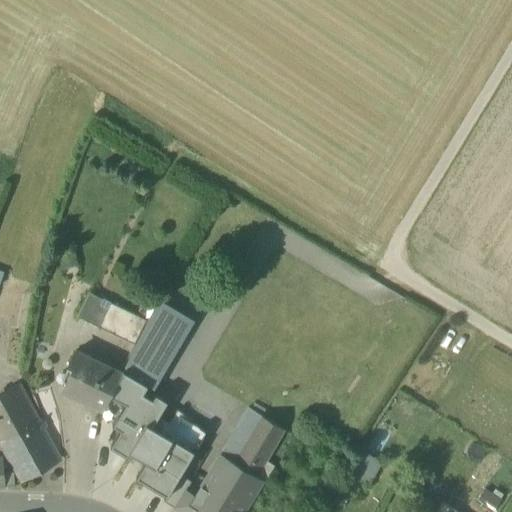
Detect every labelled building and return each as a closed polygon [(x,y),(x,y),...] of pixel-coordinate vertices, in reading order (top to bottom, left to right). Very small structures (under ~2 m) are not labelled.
[(76,318),(133,346),(139,332),(145,320),(88,292),(76,318)] [(159,300),(123,370),(152,387),(192,319),(159,300)] [(62,390),(102,410),(109,396),(120,373),(75,350),(67,367),(73,370),(62,390)] [(57,387),(62,390),(73,370),(67,367),(57,387)] [(119,430),(109,447),(131,460),(134,455),(145,461),(135,478),(165,496),(166,496),(180,474),(205,432),(174,413),(169,421),(162,432),(152,426),(158,415),(167,401),(154,393),(151,399),(142,393),(147,385),(121,370),(120,373),(109,396),(124,404),(111,425),(119,430)] [(0,442),(38,422),(18,386),(0,395),(0,442)] [(281,428),(247,407),(205,479),(246,505),(270,464),(262,459),(281,428)] [(169,421),(158,415),(152,426),(162,432),(169,421)] [(39,425),(38,422),(0,442),(22,482),(59,462),(42,430),(45,428),(42,424),(39,425)] [(381,462),(359,450),(345,474),(367,486),(381,462)] [(165,496),(163,501),(174,508),(175,507),(185,491),(191,481),(180,474),(166,496),(165,496)] [(185,491),(175,507),(183,511),(241,511),(246,505),(205,479),(195,497),(185,491)] [(492,511),(501,500),(484,488),(475,503),(487,511),(492,511)] [(455,511),(443,503),(436,511),(455,511)]
